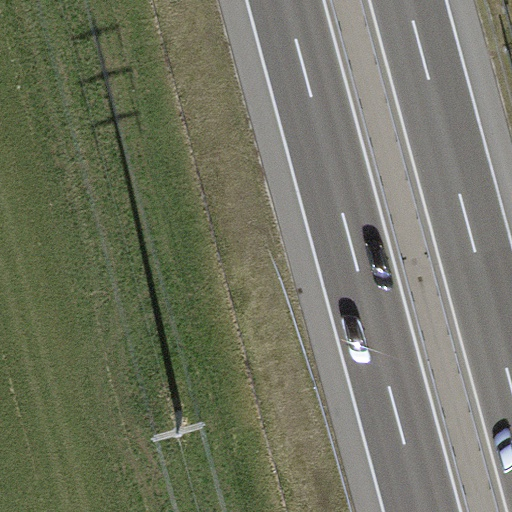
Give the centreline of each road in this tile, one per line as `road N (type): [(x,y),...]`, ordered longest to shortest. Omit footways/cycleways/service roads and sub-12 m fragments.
road 1 (motorway): [(285,0),(422,511)]
road 2 (motorway): [(511,388),(408,0)]
